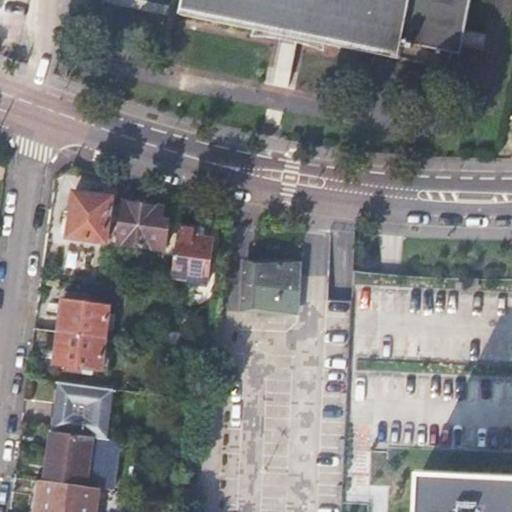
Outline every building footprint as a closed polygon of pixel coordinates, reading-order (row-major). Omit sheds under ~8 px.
[(183,0),(180,18),(288,40),(289,40),(385,59),(449,72),(452,56),(461,58),(465,38),(472,0),(183,0)] [(111,197),(73,192),(68,224),(67,236),(105,241),(111,197)] [(162,208),(120,202),(115,243),(164,250),(168,220),(165,219),(161,219),(162,208)] [(197,227),(179,224),(171,276),(207,280),(213,237),(206,236),(196,235),(197,227)] [(298,251),(256,248),(256,256),(253,298),(295,301),(298,251)] [(109,288),(119,289),(121,274),(111,273),(109,288)] [(57,331),(104,337),(108,305),(61,299),(57,331)] [(100,369),(104,337),(57,331),(53,362),(100,369)] [(108,439),(114,390),(57,382),(51,431),(91,436),(108,439)] [(108,439),(91,436),(51,431),(44,481),(85,486),(98,488),(113,490),(119,440),(108,439)] [(511,511),(511,480),(421,477),(418,511),(511,511)] [(94,511),(98,488),(85,486),(44,481),(39,480),(34,511),(94,511)]
